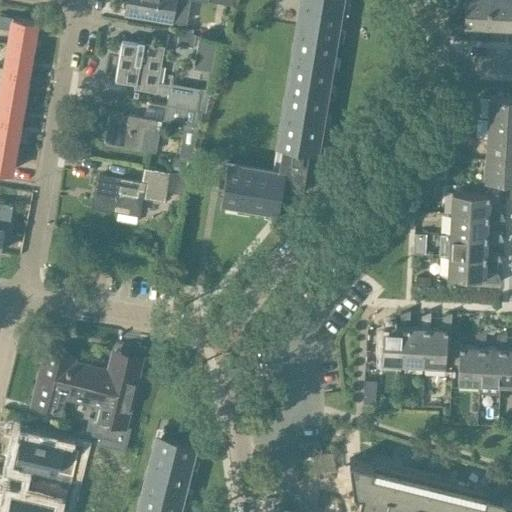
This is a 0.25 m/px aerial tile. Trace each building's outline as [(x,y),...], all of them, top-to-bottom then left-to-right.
[(127,0),(125,12),(171,20),(171,18),(184,21),(184,19),(183,19),(184,15),(186,16),(189,1),(187,0),(186,0),(127,0)] [(304,0),(303,11),(339,17),(341,0),(304,0)] [(464,0),(463,24),(489,25),(490,0),(464,0)] [(511,0),(490,0),(489,25),(511,26),(511,0)] [(334,46),(339,17),(303,11),(298,41),(334,46)] [(7,46),(31,49),(36,21),(12,17),(12,18),(0,15),(0,26),(10,28),(7,46)] [(178,30),(176,42),(192,45),(193,44),(196,44),(198,34),(195,34),(195,33),(178,30)] [(156,85),(163,46),(121,39),(114,78),(156,85)] [(329,74),(334,46),(298,41),(293,70),(329,74)] [(27,75),(31,49),(7,46),(2,72),(27,75)] [(325,101),(329,74),(293,70),(288,97),(325,101)] [(0,96),(22,101),(27,75),(2,72),(0,86),(0,96)] [(165,104),(201,110),(204,110),(209,89),(208,88),(169,81),(165,104)] [(454,85),(454,87),(454,99),(465,100),(465,88),(465,86),(466,85),(454,85)] [(487,119),(511,121),(511,96),(488,95),(487,119)] [(0,122),(18,125),(22,101),(0,96),(0,122)] [(321,127),(325,101),(288,97),(284,123),(321,127)] [(190,156),(201,110),(165,104),(163,119),(182,122),(177,153),(177,157),(189,159),(190,156)] [(155,151),(161,119),(156,119),(156,118),(108,110),(103,143),(155,151)] [(511,121),(487,119),(486,141),(511,142),(511,121)] [(0,145),(14,149),(18,125),(0,122),(0,145)] [(317,151),(321,127),(284,123),(280,146),(308,150),(317,151)] [(511,142),(486,141),(485,161),(511,163),(511,142)] [(0,169),(10,171),(14,149),(0,145),(0,169)] [(301,194),(308,150),(280,146),(276,173),(284,175),(281,191),(301,194)] [(173,156),(171,170),(186,173),(189,159),(177,157),(173,156)] [(511,163),(485,161),(484,179),(511,181),(511,163)] [(284,175),(276,173),(226,164),(220,201),(278,211),(281,191),(284,175)] [(98,173),(93,204),(118,208),(116,218),(136,222),(138,212),(140,196),(164,200),(166,190),(182,192),(183,192),(185,182),(186,173),(171,170),(153,167),(142,165),(139,180),(98,173)] [(450,216),(487,218),(503,219),(500,209),(487,209),(488,192),(452,190),(450,216)] [(0,241),(2,228),(8,229),(12,203),(0,201),(0,241)] [(486,229),(487,218),(450,216),(449,237),(486,238),(502,239),(499,230),(486,229)] [(414,235),(413,241),(424,242),(424,232),(414,232),(414,235)] [(485,250),(486,238),(449,237),(448,258),(484,259),(501,260),(498,251),(485,250)] [(484,271),(484,259),(448,258),(447,275),(477,277),(476,280),(500,281),(496,272),(484,271)] [(415,275),(415,286),(428,286),(428,276),(415,275)] [(404,325),(408,325),(409,309),(400,312),(399,325),(383,324),(381,349),(381,360),(381,361),(402,362),(404,325)] [(425,326),(429,326),(430,310),(420,313),(420,326),(408,325),(404,325),(402,362),(423,363),(425,326)] [(425,326),(423,363),(445,364),(446,334),(449,334),(450,311),(441,314),(440,327),(429,326),(425,326)] [(480,345),(484,345),(485,329),(475,332),(475,345),(460,344),(458,381),(478,382),(480,345)] [(501,346),(505,346),(506,329),(496,333),(495,346),(484,345),(480,345),(478,382),(478,392),(499,393),(499,383),(501,346)] [(511,346),(505,346),(501,346),(499,383),(511,383),(511,346)] [(365,348),(365,359),(381,360),(381,349),(365,348)] [(44,350),(32,401),(60,408),(64,393),(100,402),(92,433),(120,441),(126,415),(138,366),(135,365),(138,355),(127,352),(116,350),(113,359),(110,358),(107,369),(72,360),(73,357),(44,350)] [(364,379),(362,401),(375,402),(376,380),(364,379)] [(152,463),(188,473),(196,441),(160,432),(152,463)] [(19,434),(13,459),(39,466),(36,481),(68,489),(72,472),(57,469),(62,445),(19,434)] [(300,443),(303,454),(322,449),(319,438),(300,443)] [(511,511),(511,497),(348,458),(353,491),(355,491),(360,492),(355,511),(511,511)] [(181,501),(188,473),(152,463),(145,492),(181,501)] [(511,476),(507,475),(502,490),(511,492),(511,476)] [(10,491),(4,511),(49,511),(52,503),(64,505),(68,489),(36,481),(32,496),(10,491)] [(177,511),(181,501),(145,492),(139,511),(177,511)]
